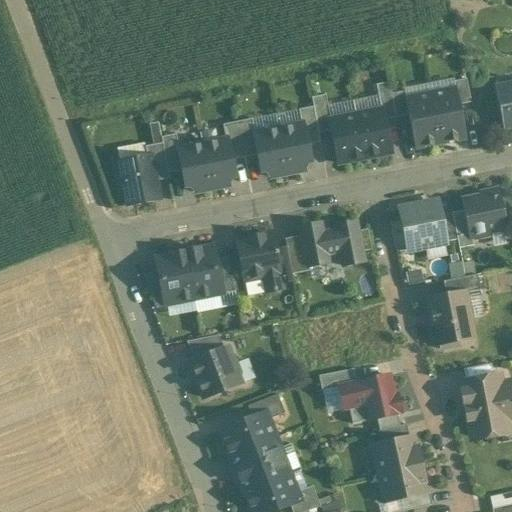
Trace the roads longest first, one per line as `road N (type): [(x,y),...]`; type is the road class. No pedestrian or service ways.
road 1 (residential): [(371,189),(399,321),(465,511)]
road 2 (residential): [(212,511),(106,240)]
road 3 (residential): [(106,240),(371,189)]
road 4 (residential): [(106,240),(13,0)]
road 5 (residential): [(371,189),(511,159)]
